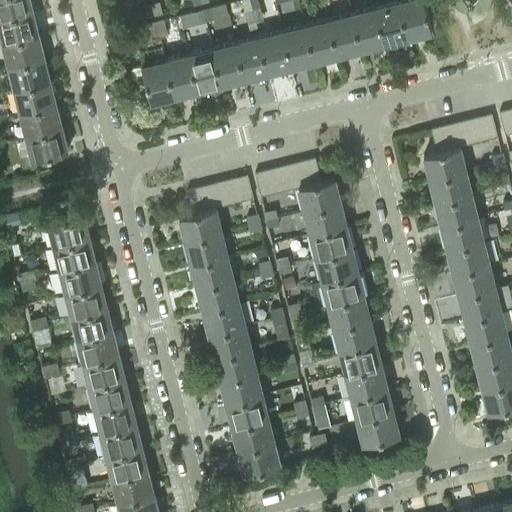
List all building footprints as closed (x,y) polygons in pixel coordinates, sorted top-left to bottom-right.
[(30,0),(0,0),(0,16),(33,8),(30,0)] [(159,0),(155,0),(151,1),(154,13),(162,11),(159,0)] [(256,26),(255,21),(249,0),(241,0),(244,9),(248,28),(256,26)] [(260,5),(258,0),(249,0),(255,21),(263,19),(260,5)] [(398,0),(390,0),(375,4),(384,41),(407,35),(398,0)] [(423,0),(398,0),(407,35),(431,29),(423,0)] [(154,13),(151,1),(143,3),(146,15),(154,13)] [(375,4),(352,10),(361,46),(384,41),(375,4)] [(210,5),(202,7),(205,19),(213,17),(210,5)] [(198,21),(205,19),(202,7),(195,9),(198,21)] [(33,8),(0,16),(0,32),(2,40),(39,31),(33,8)] [(352,10),(328,16),(337,52),(361,46),(352,10)] [(328,16),(305,22),(314,58),(337,52),(328,16)] [(163,17),(156,19),(159,30),(166,28),(163,17)] [(151,32),(159,30),(156,19),(148,21),(151,32)] [(305,22),(281,27),(291,64),(314,58),(305,22)] [(281,27),(258,33),(268,70),(291,64),(281,27)] [(39,31),(2,40),(8,63),(44,54),(39,31)] [(258,33),(235,39),(244,76),(268,70),(258,33)] [(235,39),(212,45),(221,81),(244,76),(235,39)] [(212,45),(189,51),(198,87),(221,81),(212,45)] [(189,51),(165,57),(174,93),(198,87),(189,51)] [(44,54),(8,63),(14,87),(50,77),(44,54)] [(151,99),(174,93),(165,57),(142,62),(151,99)] [(50,77),(14,87),(19,110),(56,101),(50,77)] [(56,101),(19,110),(25,133),(62,124),(56,101)] [(505,132),(511,129),(511,107),(511,105),(499,108),(505,132)] [(491,110),(479,113),(484,137),(497,134),(491,110)] [(479,113),(467,116),(473,140),(484,137),(479,113)] [(467,116),(455,119),(461,142),(473,140),(467,116)] [(455,119),(444,122),(449,145),(460,143),(461,142),(455,119)] [(431,125),(437,149),(449,145),(444,122),(431,125)] [(62,124),(25,133),(31,157),(68,148),(62,124)] [(424,152),(430,176),(466,167),(460,143),(449,145),(437,149),(424,152)] [(490,152),(492,160),(505,157),(503,149),(490,152)] [(315,155),(302,158),(308,181),(321,178),(315,155)] [(505,157),(492,160),(494,168),(506,165),(505,157)] [(302,158),(290,161),(296,184),(298,184),(308,181),(302,158)] [(290,161),(279,164),(285,187),(296,184),(290,161)] [(279,164),(267,167),(273,190),(285,187),(279,164)] [(260,193),(273,190),(267,167),(254,170),(260,193)] [(466,167),(430,176),(436,199),(472,190),(466,167)] [(248,171),(234,175),(240,198),(254,195),(248,171)] [(321,178),(308,181),(298,184),(304,208),(341,198),(335,174),(321,178)] [(234,175),(223,178),(228,201),(240,198),(234,175)] [(223,178),(211,181),(217,204),(228,201),(223,178)] [(211,181),(199,183),(205,207),(216,204),(217,204),(211,181)] [(186,187),(192,210),(205,207),(199,183),(186,187)] [(472,190),(436,199),(441,223),(478,213),(472,190)] [(511,196),(503,199),(505,207),(511,204),(511,196)] [(341,198),(304,208),(310,231),(346,222),(341,198)] [(179,213),(185,237),(222,228),(216,204),(205,207),(192,210),(179,213)] [(264,209),(266,217),(278,214),(276,206),(264,209)] [(47,219),(53,243),(90,234),(84,210),(47,219)] [(246,213),(248,222),(259,219),(257,210),(246,213)] [(478,213),(441,223),(447,246),(484,237),(478,213)] [(278,214),(266,217),(267,225),(279,222),(278,214)] [(259,219),(248,222),(250,229),(261,226),(259,219)] [(346,222),(310,231),(315,254),(352,245),(346,222)] [(222,228),(185,237),(191,260),(227,251),(222,228)] [(90,234),(53,243),(59,266),(96,257),(90,234)] [(484,237),(447,246),(453,269),(489,260),(484,237)] [(14,253),(22,251),(19,239),(11,241),(14,253)] [(352,245),(315,254),(321,277),(358,268),(352,245)] [(227,251),(191,260),(197,283),(233,274),(227,251)] [(275,256),(277,263),(289,261),(287,253),(275,256)] [(96,257),(59,266),(65,290),(101,281),(96,257)] [(257,260),(259,268),(271,265),(269,257),(257,260)] [(489,260),(453,269),(459,292),(495,283),(489,260)] [(289,261),(277,263),(279,272),(291,269),(289,261)] [(271,265),(259,268),(261,276),(273,273),(271,265)] [(34,266),(26,268),(29,280),(37,278),(34,266)] [(21,282),(29,280),(26,268),(18,270),(21,282)] [(358,268),(321,277),(327,301),(364,292),(358,268)] [(233,274),(197,283),(202,307),(239,298),(233,274)] [(101,281),(65,290),(71,313),(107,304),(101,281)] [(495,283),(459,292),(465,316),(501,307),(495,283)] [(364,292),(327,301),(333,324),(370,315),(364,292)] [(239,298),(202,307),(208,330),(245,321),(239,298)] [(287,302),(289,310),(301,307),(299,299),(287,302)] [(107,304),(71,313),(76,336),(113,327),(107,304)] [(269,307),(271,315),(283,312),(281,304),(269,307)] [(301,307),(289,310),(291,318),(303,315),(301,307)] [(501,307),(465,316),(470,339),(507,330),(501,307)] [(283,312),(271,315),(273,323),(285,320),(283,312)] [(45,313),(38,315),(41,327),(48,325),(45,313)] [(33,329),(41,327),(38,315),(30,317),(33,329)] [(370,315),(333,324),(339,347),(375,338),(370,315)] [(245,321),(208,330),(214,353),(251,344),(245,321)] [(113,327),(76,336),(82,360),(119,351),(113,327)] [(511,350),(507,330),(470,339),(476,362),(511,353),(511,350)] [(375,338),(339,347),(344,370),(381,361),(375,338)] [(251,344),(214,353),(220,377),(256,368),(251,344)] [(298,349),(300,357),(312,354),(310,346),(298,349)] [(281,353),(283,361),(294,358),(292,350),(281,353)] [(119,351),(82,360),(88,383),(125,374),(119,351)] [(511,353),(476,362),(482,386),(511,378),(511,353)] [(312,354),(300,357),(302,365),(314,362),(312,354)] [(294,358),(283,361),(285,369),(296,366),(294,358)] [(57,359),(49,361),(52,373),(60,371),(57,359)] [(44,375),(52,373),(49,361),(41,363),(44,375)] [(381,361),(344,370),(350,394),(387,385),(381,361)] [(256,368),(220,377),(226,400),(262,391),(256,368)] [(125,374),(88,383),(94,406),(131,397),(125,374)] [(511,378),(482,386),(488,410),(511,403),(511,378)] [(387,385),(350,394),(356,417),(393,408),(387,385)] [(262,391),(226,400),(231,423),(268,414),(262,391)] [(310,395),(312,403),(324,400),(322,392),(310,395)] [(131,397),(94,406),(100,430),(136,420),(131,397)] [(292,400),(294,408),(306,405),(304,397),(292,400)] [(324,400),(312,403),(314,411),(326,408),(324,400)] [(306,405),(294,408),(296,416),(308,413),(306,405)] [(69,406),(61,408),(64,420),(72,418),(69,406)] [(64,420),(61,408),(53,410),(56,422),(64,420)] [(393,408),(356,417),(362,441),(399,432),(393,408)] [(268,414),(231,423),(237,446),(274,437),(268,414)] [(136,420),(100,430),(106,453),(142,444),(136,420)] [(324,430),(316,432),(319,444),(327,442),(324,430)] [(311,446),(319,444),(316,432),(309,434),(311,446)] [(274,437),(237,446),(243,471),(280,462),(274,437)] [(142,444),(106,453),(111,476),(148,467),(142,444)] [(81,453),(73,455),(76,466),(83,464),(81,453)] [(68,468),(76,466),(73,455),(65,457),(68,468)] [(148,467),(111,476),(117,500),(154,490),(148,467)] [(159,511),(154,490),(117,500),(120,511),(159,511)] [(511,511),(511,498),(499,501),(502,511),(511,511)] [(92,499),(84,501),(86,511),(91,511),(95,511),(92,499)] [(78,511),(86,511),(84,501),(76,503),(78,511)] [(502,511),(499,501),(476,507),(477,511),(502,511)]
